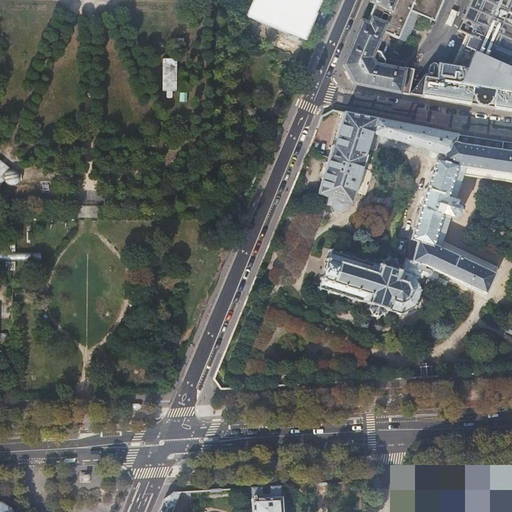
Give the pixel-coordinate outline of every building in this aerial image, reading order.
[(263,0),(256,17),(297,35),(305,17),(299,14),(304,0),(266,0),(265,0),(263,0)] [(370,0),(370,2),(374,3),(366,24),(362,22),(343,65),(348,74),(353,84),(397,92),(408,95),(413,68),(404,66),(405,61),(386,57),(383,59),(380,53),(382,51),(389,35),(397,39),(397,38),(405,42),(418,14),(434,21),(443,0),(370,0)] [(454,68),(511,78),(511,0),(471,0),(464,15),(466,17),(463,21),(458,30),(468,37),(454,68)] [(468,37),(465,36),(452,67),(454,68),(468,37)] [(167,98),(172,98),(172,91),(176,91),(177,59),(162,59),(162,91),(167,91),(167,98)] [(511,78),(454,68),(439,66),(436,83),(424,81),(421,97),(463,104),(511,111),(511,78)] [(411,274),(418,286),(420,281),(424,283),(425,282),(432,285),(433,282),(438,273),(484,295),(497,268),(441,241),(448,216),(452,217),(454,213),(459,215),(461,206),(456,205),(458,200),(454,199),(461,175),(511,182),(511,143),(468,136),(455,134),(444,132),(395,123),(348,113),(346,113),(344,112),(335,145),(333,145),(318,193),(329,196),(326,203),(331,205),(331,207),(334,212),(336,210),(337,211),(342,212),(349,209),(350,203),(352,203),(366,155),(365,154),(367,148),(373,149),(376,150),(377,146),(378,142),(436,159),(411,240),(417,242),(411,262),(405,260),(402,269),(407,273),(408,271),(411,273),(411,274)] [(179,136),(184,141),(192,133),(187,128),(179,136)] [(0,173),(2,175),(2,177),(2,180),(4,182),(6,183),(8,184),(11,185),(13,184),(15,183),(17,181),(18,179),(20,178),(20,173),(18,172),(16,169),(14,168),(12,167),(10,167),(0,159),(0,173)] [(39,192),(50,193),(50,179),(40,179),(39,192)] [(5,260),(5,267),(13,267),(13,260),(12,260),(12,257),(39,257),(39,250),(12,250),(12,247),(13,247),(13,240),(5,240),(5,248),(6,248),(6,250),(0,249),(0,250),(0,257),(6,257),(6,260),(5,260)] [(407,273),(402,269),(401,268),(398,268),(398,267),(401,267),(400,264),(398,264),(396,261),(397,258),(395,257),(394,259),(389,258),(389,255),(387,255),(387,258),(384,260),(381,258),(380,260),(382,262),(379,261),(378,264),(367,261),(367,259),(365,258),(364,260),(354,257),(355,255),(352,254),(351,257),(341,254),(342,251),(339,250),(338,253),(333,251),(333,250),(331,249),(330,251),(329,250),(329,252),(330,253),(328,260),(326,259),(326,261),(327,262),(322,278),(321,278),(320,280),(321,280),(319,288),(317,288),(317,289),(318,289),(318,291),(320,292),(321,290),(326,292),(326,294),(328,295),(329,293),(339,296),(339,298),(341,299),(342,297),(352,300),(351,302),(354,302),(355,300),(366,304),(365,307),(367,308),(364,309),(365,312),(368,311),(369,314),(367,317),(369,318),(371,316),(375,317),(376,320),(378,320),(378,317),(381,316),(383,318),(386,316),(384,313),(387,314),(388,311),(395,313),(394,314),(398,315),(398,317),(401,317),(401,315),(404,313),(414,307),(416,309),(417,307),(416,305),(420,292),(423,291),(422,288),(419,289),(418,286),(411,274),(411,273),(408,271),(407,273)] [(252,284),(258,286),(261,279),(255,277),(252,284)] [(0,329),(10,330),(10,316),(0,315),(0,329)] [(421,366),(421,378),(431,377),(431,366),(421,366)] [(158,511),(281,511),(281,498),(280,498),(280,486),(270,486),(270,493),(268,495),(263,495),(261,493),(261,487),(251,488),(252,499),(251,499),(251,511),(171,511),(178,497),(191,496),(191,491),(177,492),(174,492),(174,493),(169,497),(163,501),(158,511)] [(461,511),(461,505),(424,501),(422,511),(461,511)] [(511,511),(511,505),(477,501),(476,511),(511,511)] [(0,511),(12,511),(11,509),(0,502),(0,511)]
